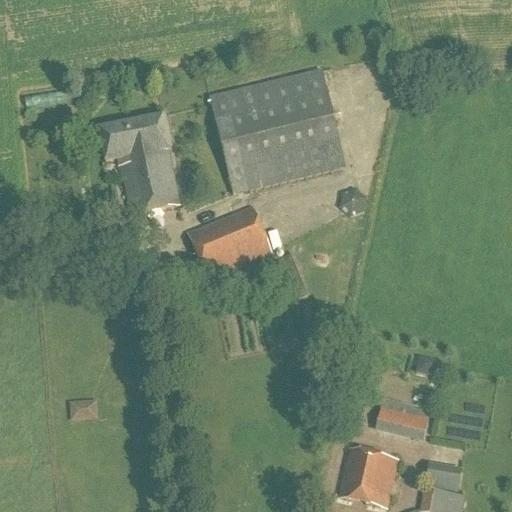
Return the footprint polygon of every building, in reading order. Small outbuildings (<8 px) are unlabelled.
[(232,198),(345,171),(322,75),(209,102),(232,198)] [(169,153),(169,152),(162,120),(98,132),(105,166),(120,163),(131,220),(179,209),(167,153),(169,153)] [(205,283),(271,256),(252,211),(187,238),(205,283)] [(291,307),(311,299),(294,258),(274,266),(291,307)] [(83,413),(83,424),(102,423),(101,412),(83,413)] [(384,511),(386,511),(398,464),(350,453),(338,501),(384,511)] [(457,497),(461,472),(428,466),(424,492),(423,491),(419,511),(462,511),(465,499),(457,497)]
